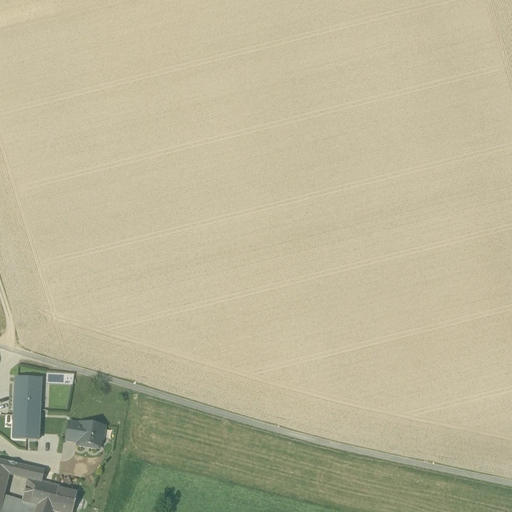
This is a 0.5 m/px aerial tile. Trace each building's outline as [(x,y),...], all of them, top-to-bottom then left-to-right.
[(13,410),(14,410),(39,411),(41,380),(14,379),(13,410)] [(39,411),(14,410),(12,440),(37,441),(39,411)] [(88,449),(99,451),(100,441),(102,442),(104,429),(80,425),(79,426),(68,424),(66,442),(76,444),(76,447),(85,448),(85,445),(89,446),(88,449)] [(5,475),(14,477),(16,465),(8,463),(5,475)] [(44,472),(16,465),(14,477),(27,480),(39,483),(41,484),(42,483),(44,472)] [(27,480),(25,487),(38,490),(39,483),(27,480)] [(50,511),(72,511),(77,492),(42,483),(41,484),(39,483),(38,490),(58,495),(54,504),(53,504),(50,511)] [(58,495),(38,490),(25,487),(21,503),(21,504),(37,508),(35,511),(50,511),(53,504),(54,504),(58,495)] [(0,511),(35,511),(37,508),(21,504),(21,503),(0,496),(0,511)]
